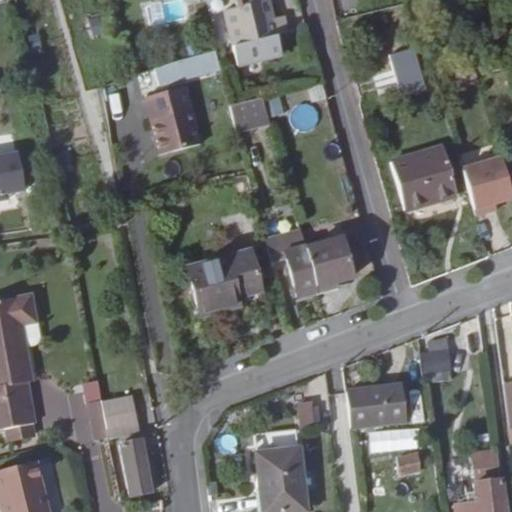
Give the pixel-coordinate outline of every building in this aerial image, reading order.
[(273,36),(283,33),(279,18),(268,21),(262,0),(236,0),(237,3),(234,4),(235,9),(224,12),(233,46),(273,36)] [(366,13),(334,21),(340,43),(372,34),(366,13)] [(273,36),(233,46),(238,67),(278,57),(273,36)] [(214,51),(175,61),(179,75),(217,65),(214,51)] [(414,92),(420,92),(422,53),(399,52),(397,76),(415,77),(414,92)] [(157,153),(196,143),(183,91),(151,99),(155,114),(148,115),(157,153)] [(268,100),(273,117),(288,112),(282,96),(268,100)] [(230,107),(236,132),(267,123),(261,100),(230,107)] [(441,153),(392,168),(406,215),(456,200),(441,153)] [(0,157),(0,196),(7,195),(23,192),(16,154),(0,157)] [(476,216),(511,205),(511,172),(507,155),(462,168),(476,216)] [(313,287),(330,283),(353,277),(342,239),(303,251),(313,287)] [(302,300),(315,296),(313,287),(303,251),(301,244),(287,249),(302,300)] [(256,292),(245,252),(184,270),(197,317),(231,307),(229,299),(256,292)] [(313,287),(315,296),(332,291),(330,283),(313,287)] [(31,382),(23,340),(20,340),(19,332),(21,331),(20,325),(35,323),(30,296),(0,301),(0,430),(34,424),(26,383),(31,382)] [(425,341),(425,374),(452,374),(451,341),(425,341)] [(87,403),(102,400),(99,382),(84,385),(87,403)] [(511,382),(500,384),(504,412),(511,411),(511,382)] [(399,385),(343,392),(348,428),(403,422),(399,385)] [(133,394),(111,398),(112,402),(114,411),(136,408),(133,394)] [(101,404),(101,401),(88,404),(95,441),(108,439),(104,418),(101,404)] [(114,411),(112,402),(101,404),(104,418),(115,416),(114,411)] [(115,416),(119,432),(121,432),(139,429),(136,408),(114,411),(115,416)] [(299,430),(309,428),(306,409),(296,409),(299,430)] [(119,432),(115,416),(104,418),(108,439),(122,436),(121,432),(119,432)] [(122,445),(135,494),(150,491),(142,439),(122,443),(122,445)] [(135,494),(122,445),(118,445),(128,497),(135,496),(135,494)] [(464,458),(467,480),(497,476),(497,475),(503,474),(503,463),(496,464),(494,451),(473,455),(474,457),(464,458)] [(253,457),(260,511),(292,511),(303,511),(295,452),(253,457)] [(396,478),(416,473),(414,454),(393,459),(396,478)] [(46,511),(35,464),(0,472),(0,511),(46,511)] [(452,511),(500,511),(497,486),(469,489),(472,509),(453,511),(452,511)] [(135,496),(137,504),(152,502),(150,491),(135,494),(135,496)]
